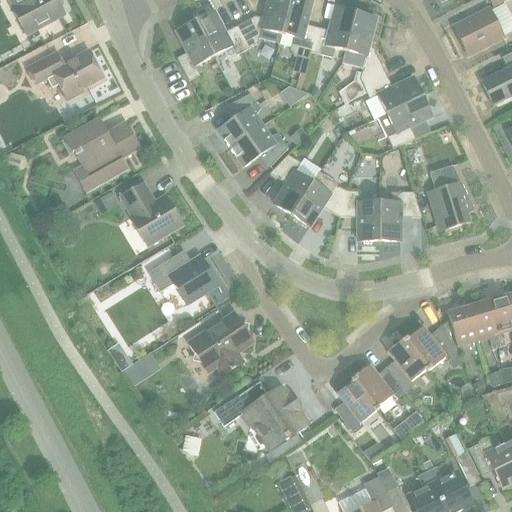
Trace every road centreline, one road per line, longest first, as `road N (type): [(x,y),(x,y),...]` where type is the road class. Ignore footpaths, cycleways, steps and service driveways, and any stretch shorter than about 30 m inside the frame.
road 1 (residential): [(256,250),(254,286),(322,374),(403,312),(418,285)]
road 2 (residential): [(256,250),(196,178),(117,25)]
road 3 (residential): [(511,211),(424,35),(398,4)]
road 4 (tertiary): [(83,511),(0,354)]
road 5 (residential): [(418,285),(356,291),(306,283),(256,250)]
